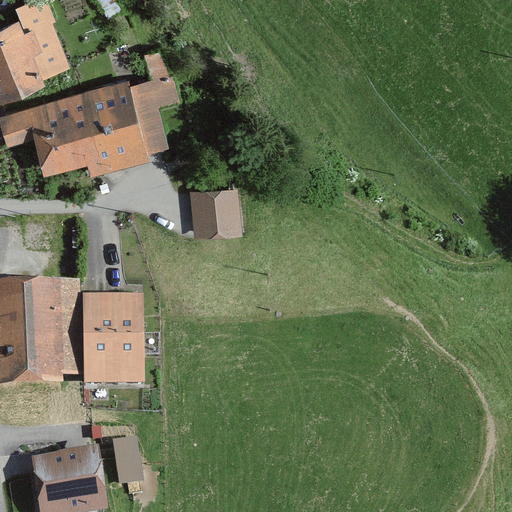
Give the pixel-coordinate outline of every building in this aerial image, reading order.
[(41,19),(33,0),(9,0),(1,4),(6,14),(0,16),(0,90),(56,66),(37,21),(41,19)] [(164,99),(154,70),(141,48),(128,52),(135,75),(114,82),(112,78),(0,111),(0,146),(21,140),(32,175),(75,162),(79,174),(136,156),(133,148),(153,142),(142,106),(164,99)] [(224,184),(180,189),(186,236),(229,231),(224,184)] [(72,300),(72,283),(0,285),(0,385),(55,384),(55,377),(77,376),(77,387),(135,385),(132,299),(72,300)] [(136,480),(129,439),(107,442),(114,484),(136,480)] [(71,511),(96,508),(86,451),(22,461),(30,511),(71,511)]
